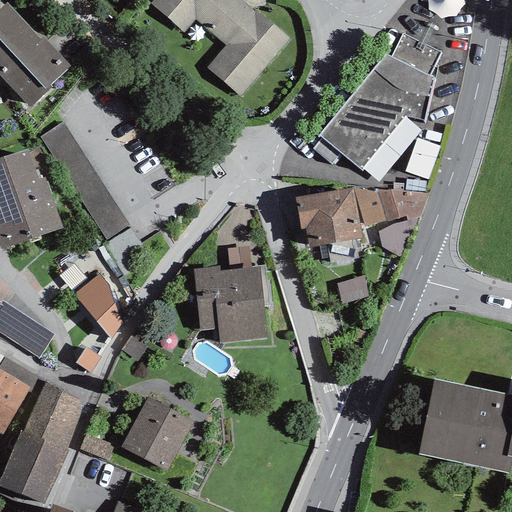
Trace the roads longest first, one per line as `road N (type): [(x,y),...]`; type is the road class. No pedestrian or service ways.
road 1 (tertiary): [(491,0),(465,134),(412,279)]
road 2 (residential): [(255,165),(348,431)]
road 3 (residential): [(94,391),(137,304),(255,165)]
road 4 (residential): [(75,0),(132,42),(255,165)]
road 5 (tertiary): [(412,279),(348,431)]
road 6 (residential): [(255,165),(348,33)]
road 7 (residential): [(45,511),(94,391)]
